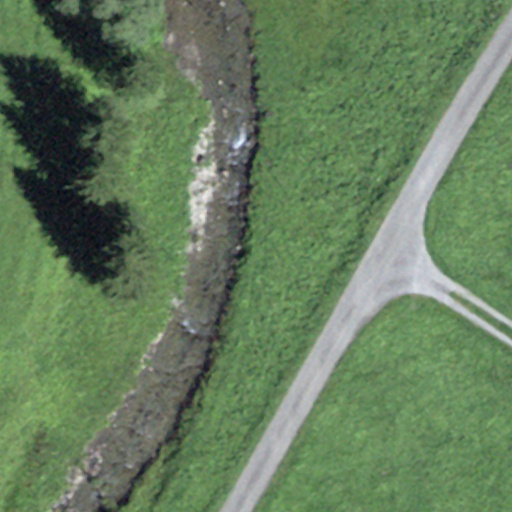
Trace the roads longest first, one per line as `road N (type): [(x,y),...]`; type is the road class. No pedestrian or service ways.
road 1 (unclassified): [(511,61),(242,511)]
road 2 (track): [(511,340),(388,260)]
